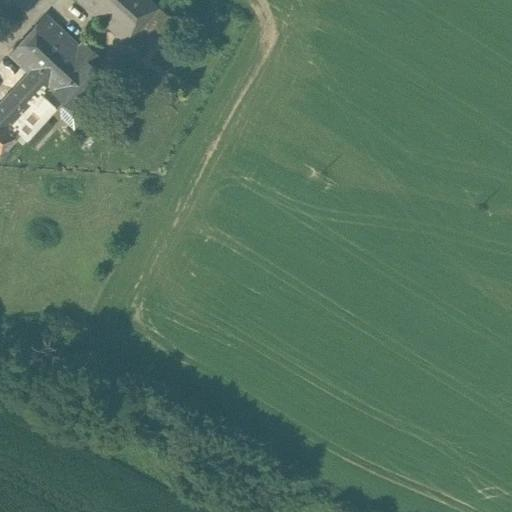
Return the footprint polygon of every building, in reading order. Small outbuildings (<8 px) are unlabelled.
[(159,7),(150,0),(78,0),(127,43),(140,28),(159,7)] [(159,7),(140,28),(149,36),(136,51),(142,56),(172,19),(159,7)] [(30,72),(0,104),(0,149),(17,131),(26,140),(55,108),(38,92),(47,83),(80,47),(79,46),(46,15),(10,54),(30,72)] [(140,28),(127,43),(136,51),(149,36),(140,28)] [(84,41),(79,46),(80,47),(47,83),(55,90),(54,90),(65,100),(61,105),(61,115),(69,122),(78,122),(89,110),(88,101),(81,95),(101,73),(91,63),(98,55),(84,41)]
